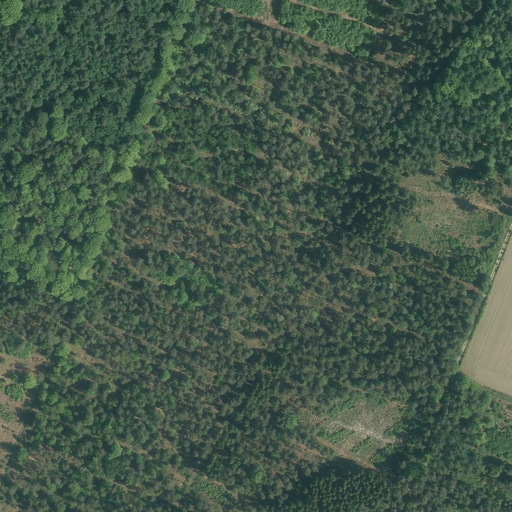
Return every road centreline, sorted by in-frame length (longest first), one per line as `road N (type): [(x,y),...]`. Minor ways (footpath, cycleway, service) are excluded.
road 1 (track): [(0,484),(194,0)]
road 2 (track): [(400,511),(511,233)]
